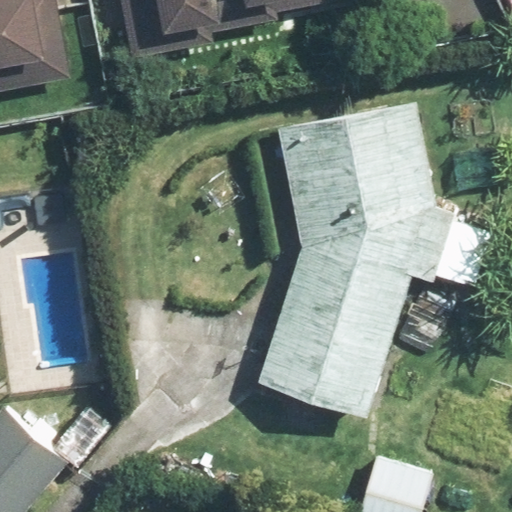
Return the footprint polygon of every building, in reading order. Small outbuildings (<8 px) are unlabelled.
[(0,0),(0,60),(44,55),(36,0),(0,0)] [(115,0),(122,60),(204,51),(202,29),(289,19),(286,0),(115,0)] [(415,99),(274,118),(299,241),(257,379),(369,413),(412,274),(469,291),(487,233),(436,217),(415,99)] [(20,511),(63,463),(0,408),(0,509),(3,511),(20,511)] [(427,511),(441,468),(366,446),(346,511),(427,511)]
